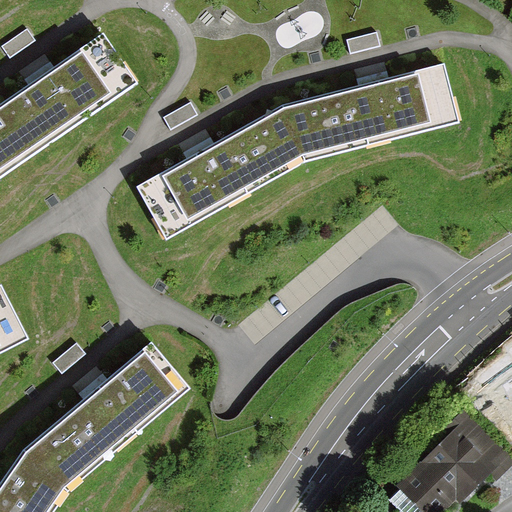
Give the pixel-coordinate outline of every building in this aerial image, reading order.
[(0,107),(0,178),(1,178),(136,82),(104,33),(0,107)] [(284,107),(136,188),(167,239),(304,161),(459,122),(445,64),(284,107)] [(0,285),(0,352),(28,338),(0,285)] [(190,387),(151,342),(26,452),(0,488),(0,511),(51,511),(69,487),(190,387)] [(488,399),(509,393),(505,379),(484,385),(488,399)] [(505,446),(472,415),(397,496),(414,511),(443,511),(455,499),(459,502),(496,462),(493,459),(505,446)]
